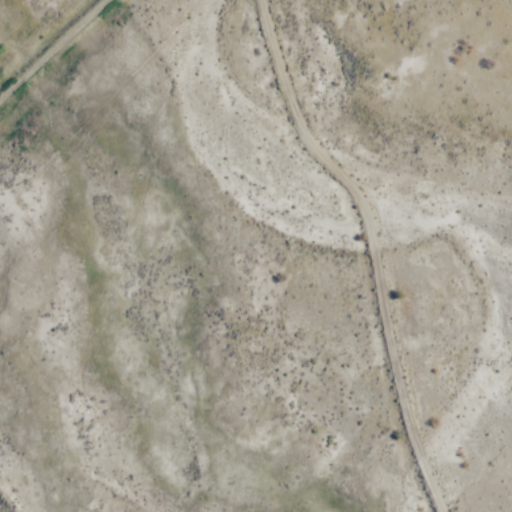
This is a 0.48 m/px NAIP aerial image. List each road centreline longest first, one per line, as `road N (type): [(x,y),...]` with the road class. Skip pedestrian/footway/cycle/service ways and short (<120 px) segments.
road 1 (track): [(260,0),(277,103),(352,218),(395,423),(427,511)]
road 2 (track): [(103,0),(0,91)]
